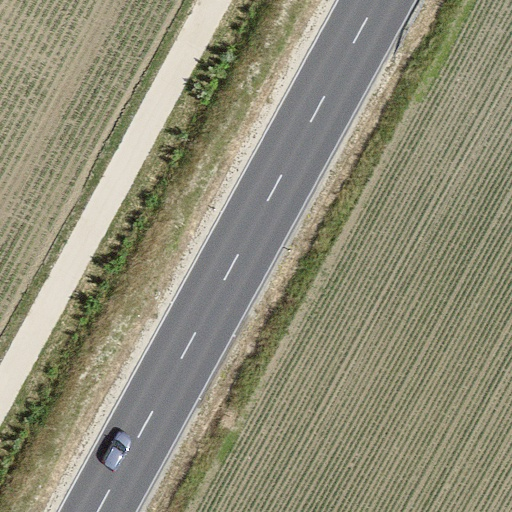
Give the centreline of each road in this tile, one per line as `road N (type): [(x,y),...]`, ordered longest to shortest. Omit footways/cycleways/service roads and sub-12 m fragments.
road 1 (primary): [(101,511),(378,0)]
road 2 (track): [(225,0),(0,417)]
